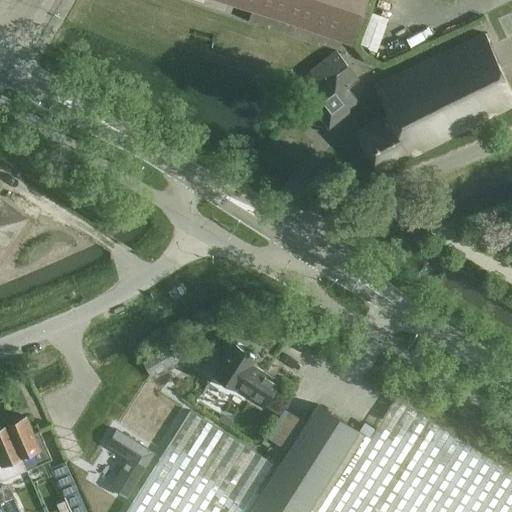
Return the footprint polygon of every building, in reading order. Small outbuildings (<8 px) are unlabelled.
[(240,0),(337,33),(340,24),(351,28),(360,0),(240,0)] [(410,157),(511,104),(511,93),(483,33),(374,84),(389,115),(410,157)] [(328,126),(358,102),(347,88),(358,80),(336,51),(309,72),(319,85),(304,96),(328,126)] [(355,132),(376,173),(376,174),(410,157),(389,115),(355,132)] [(0,248),(22,220),(1,204),(0,205),(0,248)] [(185,292),(184,291),(180,283),(168,291),(173,299),(185,292)] [(278,382),(251,365),(256,357),(252,355),(253,353),(249,350),(247,352),(232,343),(212,375),(235,390),(237,387),(264,404),(278,382)] [(511,511),(511,471),(411,408),(395,398),(375,429),(364,422),(358,431),(316,405),(278,466),(190,410),(125,511),(511,511)] [(25,416),(6,425),(20,456),(30,452),(36,465),(51,459),(38,430),(32,433),(25,416)] [(0,427),(0,463),(1,465),(20,456),(6,425),(0,427)] [(86,511),(64,461),(51,467),(70,511),(86,511)] [(5,476),(0,477),(0,500),(13,494),(5,476)]
